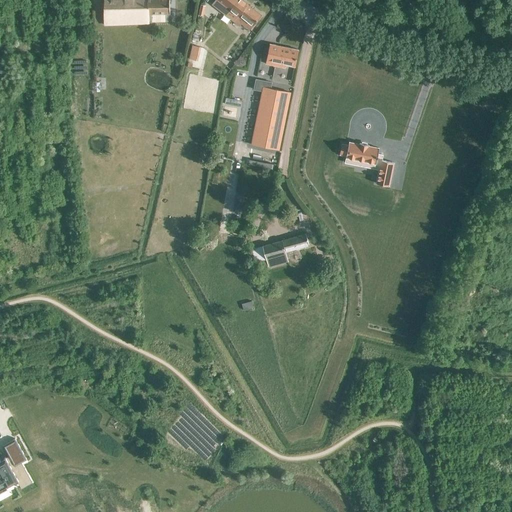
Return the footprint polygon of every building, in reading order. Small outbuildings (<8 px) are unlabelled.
[(103,0),(104,24),(149,23),(149,21),(165,21),(165,13),(169,13),(169,0),(103,0)] [(252,27),(262,14),(242,0),(217,0),(213,5),(235,21),(242,13),(248,18),(246,22),(252,27)] [(295,67),(299,50),(270,44),(266,65),(286,69),(287,65),(295,67)] [(256,120),(252,144),(279,149),(290,93),(271,89),(273,83),(257,80),(254,92),(262,94),(256,120)] [(338,142),(337,150),(343,151),(342,153),(353,156),(352,160),(376,165),(373,179),(384,182),(388,160),(377,157),(378,152),(373,151),(374,146),(364,144),(364,143),(356,141),(355,142),(345,140),(345,143),(338,142)] [(285,251),(309,244),(305,233),(251,249),(255,263),(266,259),(269,266),(287,261),(285,251)] [(0,504),(12,498),(5,485),(18,479),(7,459),(0,462),(0,475),(0,476),(0,475),(0,504)]
